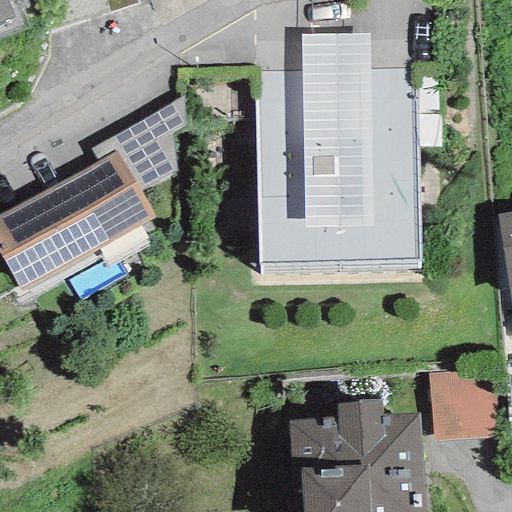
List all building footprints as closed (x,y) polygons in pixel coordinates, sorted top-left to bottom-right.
[(0,0),(0,23),(13,18),(4,0),(0,0)] [(303,73),(253,72),(258,275),(420,267),(413,70),(370,70),(369,35),(301,36),(303,73)] [(185,126),(183,96),(90,150),(96,162),(114,153),(138,192),(175,171),(171,134),(185,126)] [(96,162),(0,214),(0,255),(21,292),(154,218),(138,192),(114,153),(96,162)] [(509,302),(511,301),(511,212),(496,215),(509,302)] [(433,443),(501,438),(495,367),(427,373),(433,443)] [(301,491),(302,511),(424,511),(418,413),(380,414),(380,400),(357,400),(357,403),(336,405),(337,419),(288,422),(292,492),(301,491)]
